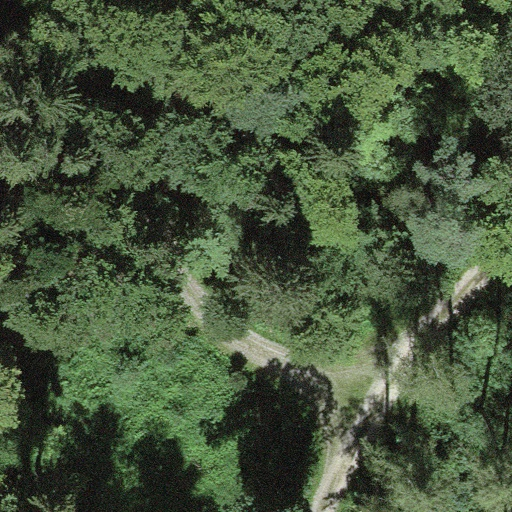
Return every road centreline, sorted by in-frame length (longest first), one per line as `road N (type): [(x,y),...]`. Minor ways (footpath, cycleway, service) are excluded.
road 1 (track): [(175,0),(148,196),(171,271),(224,328),(360,405)]
road 2 (track): [(511,241),(360,405),(319,511)]
